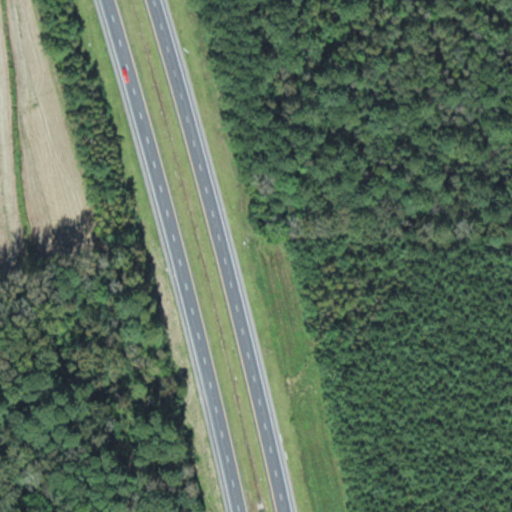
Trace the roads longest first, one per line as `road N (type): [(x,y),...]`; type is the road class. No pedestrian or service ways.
road 1 (motorway): [(111,0),(242,511)]
road 2 (motorway): [(284,511),(261,387),(156,0)]
